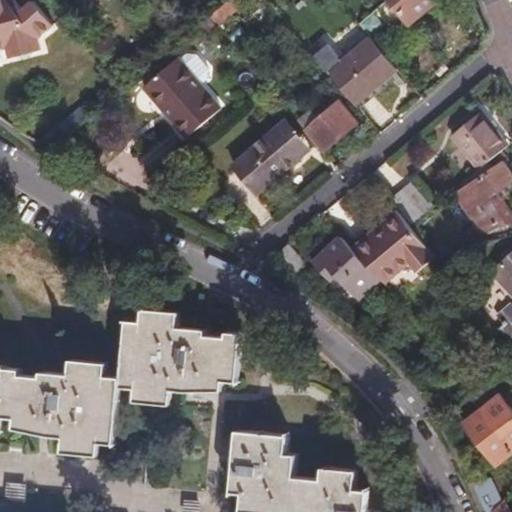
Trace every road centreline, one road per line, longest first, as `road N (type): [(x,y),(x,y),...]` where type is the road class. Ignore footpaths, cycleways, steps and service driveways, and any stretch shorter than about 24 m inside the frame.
road 1 (residential): [(0,167),(320,340),(379,401),(448,511)]
road 2 (residential): [(251,248),(502,35)]
